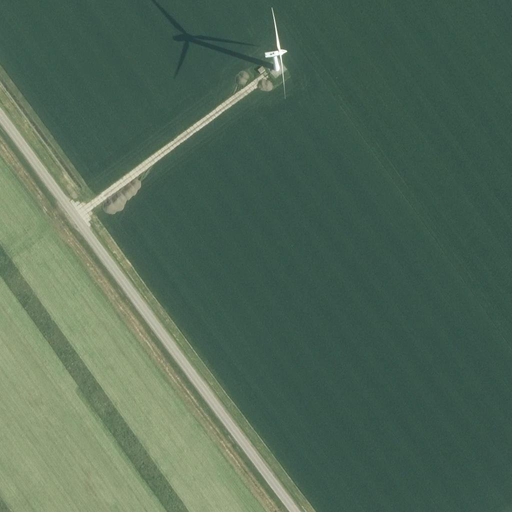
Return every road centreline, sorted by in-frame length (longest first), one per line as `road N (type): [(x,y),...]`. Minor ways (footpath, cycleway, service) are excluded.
road 1 (unclassified): [(296,511),(0,110)]
road 2 (track): [(76,214),(273,70)]
